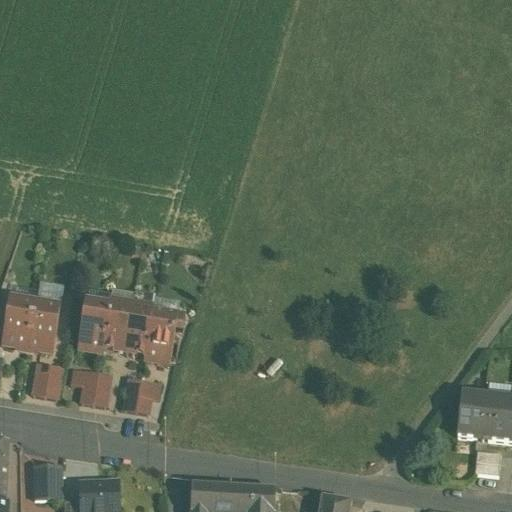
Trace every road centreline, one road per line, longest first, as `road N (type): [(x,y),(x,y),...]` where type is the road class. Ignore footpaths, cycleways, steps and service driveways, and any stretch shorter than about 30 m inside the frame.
road 1 (tertiary): [(176,458),(508,511)]
road 2 (track): [(389,493),(394,465),(511,309)]
road 3 (tertiary): [(0,422),(176,458)]
